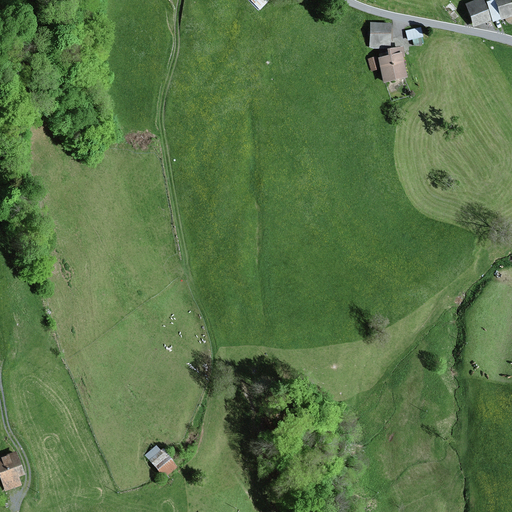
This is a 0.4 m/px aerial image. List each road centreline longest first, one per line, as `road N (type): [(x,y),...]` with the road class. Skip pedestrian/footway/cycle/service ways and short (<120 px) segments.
road 1 (track): [(181,0),(160,137),(191,287),(210,337),(208,385),(185,442)]
road 2 (residential): [(511,40),(348,0)]
road 3 (track): [(16,511),(29,477),(0,392)]
